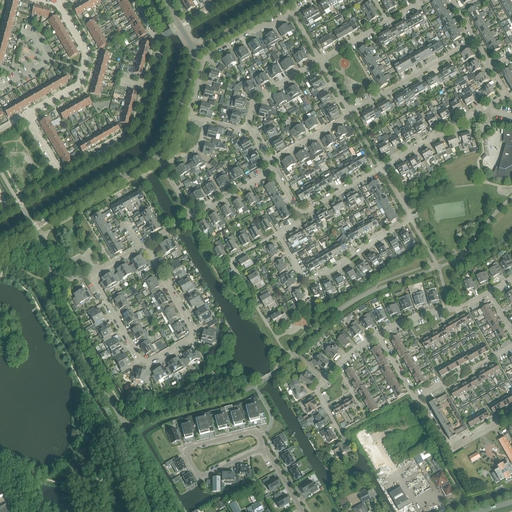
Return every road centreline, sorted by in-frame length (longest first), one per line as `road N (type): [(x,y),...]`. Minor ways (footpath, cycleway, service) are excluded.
road 1 (residential): [(91,276),(141,359),(190,338),(145,245)]
road 2 (residential): [(61,176),(139,129),(161,49),(134,0)]
road 3 (residential): [(61,176),(26,115),(78,84),(86,52),(57,3)]
road 4 (tertiary): [(0,247),(158,156)]
road 5 (residential): [(305,279),(411,219),(381,167)]
road 6 (residential): [(205,120),(188,112),(204,57),(292,12)]
road 7 (residential): [(350,113),(475,40)]
road 8 (residential): [(415,398),(447,449),(511,413)]
road 9 (residential): [(340,432),(317,388),(377,333)]
road 10 (residential): [(269,326),(231,260),(278,233)]
road 11 (residential): [(264,446),(253,432),(193,446),(187,454),(196,473),(208,473)]
road 12 (residential): [(377,333),(489,290)]
